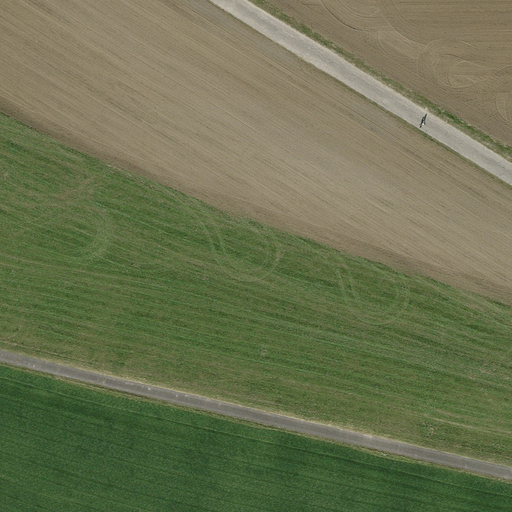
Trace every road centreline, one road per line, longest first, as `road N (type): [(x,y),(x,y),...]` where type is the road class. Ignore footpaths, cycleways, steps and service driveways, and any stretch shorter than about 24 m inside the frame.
road 1 (track): [(511,472),(0,354)]
road 2 (unclassified): [(511,174),(228,0)]
